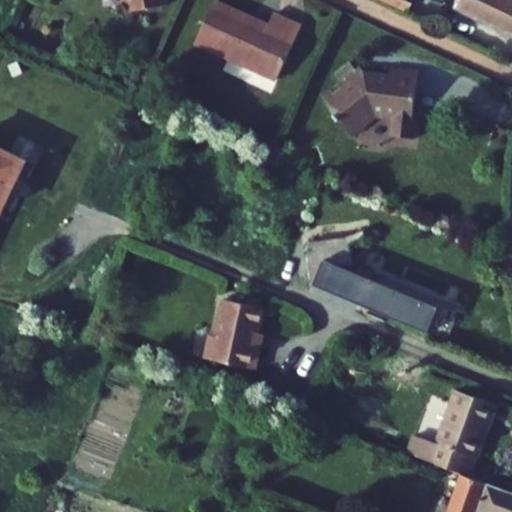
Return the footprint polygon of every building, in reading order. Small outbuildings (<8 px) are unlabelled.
[(102,0),(105,13),(145,4),(144,0),(102,0)] [(408,10),(388,0),(367,0),(365,6),(402,23),(408,10)] [(439,0),(432,17),(511,56),(511,9),(493,0),(439,0)] [(270,88),(294,34),(267,21),(259,38),(245,30),(246,27),(208,9),(189,49),(270,88)] [(314,99),(339,134),(343,134),(369,120),(386,123),(384,142),(405,145),(408,126),(405,126),(413,77),(384,72),(383,80),(370,78),(370,80),(358,78),(353,71),(314,99)] [(0,129),(0,157),(16,165),(27,143),(0,129)] [(0,198),(16,165),(0,157),(0,198)] [(340,241),(295,246),(302,289),(316,287),(422,336),(431,313),(346,274),(346,249),(361,241),(356,231),(340,241)] [(247,309),(207,300),(199,337),(194,336),(189,360),(239,370),(244,347),(239,346),(247,309)] [(467,407),(435,393),(407,464),(447,479),(461,443),(453,440),(467,407)] [(475,411),(467,407),(453,440),(461,443),(475,411)] [(511,511),(422,478),(417,495),(443,504),(441,511),(511,511)]
